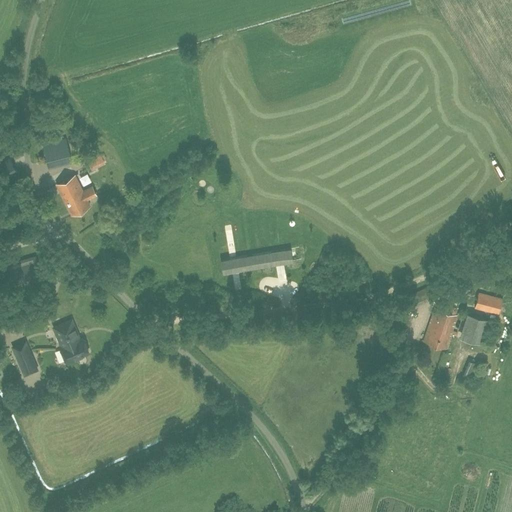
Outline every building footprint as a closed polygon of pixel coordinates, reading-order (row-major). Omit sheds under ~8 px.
[(43,144),(47,162),(70,156),(66,139),(43,144)] [(94,171),(108,164),(103,155),(90,161),(94,171)] [(0,179),(3,185),(19,175),(9,159),(0,164),(0,179)] [(75,175),(66,180),(57,184),(72,215),(90,206),(87,200),(96,195),(92,187),(83,192),(75,175)] [(233,248),(247,245),(246,239),(232,243),(233,248)] [(185,242),(142,257),(149,275),(191,260),(185,242)] [(281,250),(283,264),(293,262),(291,248),(281,250)] [(273,251),(223,259),(225,273),(276,265),(273,251)] [(39,270),(36,258),(8,266),(11,278),(39,270)] [(192,259),(151,278),(159,296),(200,278),(192,259)] [(409,309),(436,297),(431,286),(404,299),(409,309)] [(498,315),(503,299),(479,292),(474,308),(498,315)] [(446,349),(451,333),(457,316),(435,308),(424,341),(446,349)] [(468,315),(463,338),(483,343),(489,319),(468,315)] [(53,327),(61,346),(60,347),(67,363),(76,359),(75,358),(89,352),(83,339),(80,340),(72,320),(53,327)] [(25,376),(37,370),(25,341),(12,347),(25,376)] [(474,377),(477,365),(471,364),(468,376),(474,377)]
